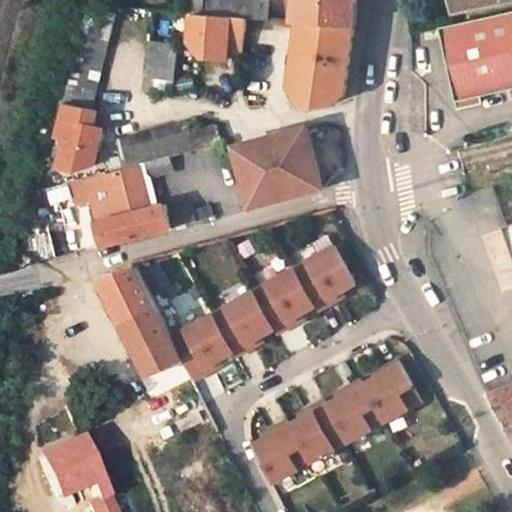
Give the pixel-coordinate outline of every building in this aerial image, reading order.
[(246,15),(269,18),(269,0),(204,0),(204,11),(246,15)] [(356,0),(301,0),(300,20),(354,26),(356,0)] [(454,0),(456,8),(499,0),(454,0)] [(86,2),(62,100),(87,105),(113,9),(86,2)] [(511,9),(439,24),(455,99),(511,87),(511,9)] [(204,11),(192,11),(190,39),(203,55),(227,57),(227,49),(228,41),(244,43),(246,15),(204,11)] [(354,26),(300,20),(294,83),(308,106),(337,101),(349,90),(350,56),(354,26)] [(144,87),(150,37),(128,36),(124,85),(144,87)] [(150,37),(144,87),(154,86),(156,37),(150,37)] [(228,41),(227,49),(243,51),(244,43),(228,41)] [(78,163),(142,152),(219,139),(215,125),(191,131),(189,120),(74,135),(78,163)] [(238,146),(254,205),(317,188),(322,186),(308,127),(238,146)] [(104,246),(174,227),(169,209),(167,199),(150,204),(145,185),(142,172),(140,164),(107,172),(118,212),(97,218),(104,246)] [(145,185),(157,182),(155,169),(147,170),(142,172),(145,185)] [(169,209),(174,227),(200,220),(199,217),(213,213),(210,202),(197,205),(196,202),(169,209)] [(511,225),(503,228),(511,251),(511,225)] [(335,247),(295,269),(316,307),(318,311),(332,303),(330,299),(343,292),(357,284),(335,247)] [(98,278),(123,327),(157,308),(137,267),(98,278)] [(295,269),(254,292),(275,329),(277,334),(291,325),(289,321),(302,315),(316,307),(295,269)] [(254,292),(213,314),(234,352),(236,356),(250,348),(248,344),(260,337),(275,329),(254,292)] [(330,299),(332,303),(345,296),(343,292),(330,299)] [(172,337),(157,308),(123,327),(149,378),(184,361),(172,337)] [(184,361),(193,380),(210,371),(207,366),(219,360),(234,352),(213,314),(172,337),(184,361)] [(289,321),(291,325),(304,319),(302,315),(289,321)] [(248,344),(250,348),(263,341),(260,337),(248,344)] [(207,366),(210,371),(222,364),(219,360),(207,366)] [(365,385),(385,422),(422,401),(400,361),(385,368),(388,373),(376,379),(365,385)] [(376,379),(388,373),(385,368),(374,374),(376,379)] [(349,442),(385,422),(365,385),(363,380),(348,389),(351,393),(339,399),(328,405),(349,442)] [(156,452),(215,423),(203,401),(180,411),(165,381),(131,397),(156,452)] [(511,435),(511,386),(489,395),(511,435)] [(339,399),(351,393),(348,389),(336,394),(339,399)] [(312,463),(349,442),(328,405),(326,401),(312,408),(314,413),(303,419),(292,425),(312,463)] [(303,419),(314,413),(312,408),(300,415),(303,419)] [(274,484),(312,463),(292,425),(289,421),(275,429),(277,433),(268,438),(255,446),(274,484)] [(268,438),(277,433),(275,429),(266,434),(268,438)] [(113,511),(80,440),(37,459),(55,501),(87,487),(92,498),(85,501),(89,511),(113,511)] [(231,511),(205,457),(180,468),(200,511),(231,511)] [(108,493),(116,511),(138,511),(127,485),(108,493)]
